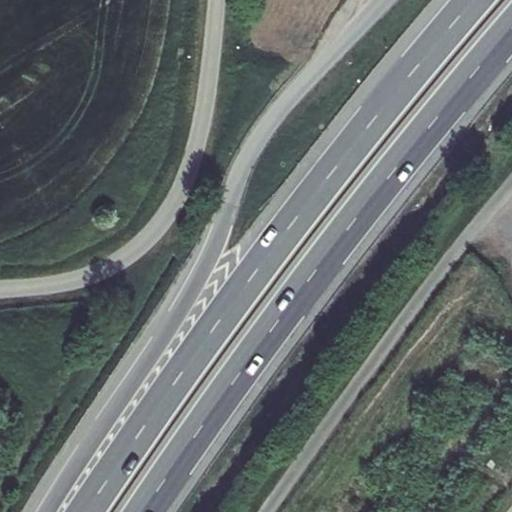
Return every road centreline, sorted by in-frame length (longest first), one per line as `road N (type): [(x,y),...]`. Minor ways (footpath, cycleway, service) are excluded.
road 1 (trunk): [(474,0),(286,233),(88,511)]
road 2 (trunk): [(383,0),(256,140),(200,283),(49,511)]
road 3 (trunk): [(143,511),(321,263),(511,29)]
